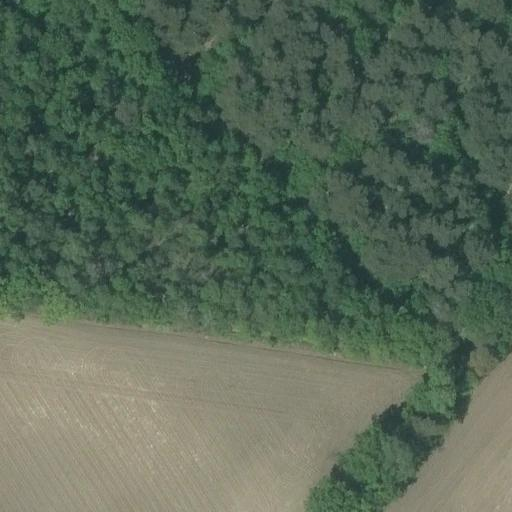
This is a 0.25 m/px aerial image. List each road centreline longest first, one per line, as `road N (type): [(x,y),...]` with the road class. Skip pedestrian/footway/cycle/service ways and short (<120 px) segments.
road 1 (track): [(479,332),(434,327),(394,309),(110,0)]
road 2 (track): [(350,511),(479,332)]
